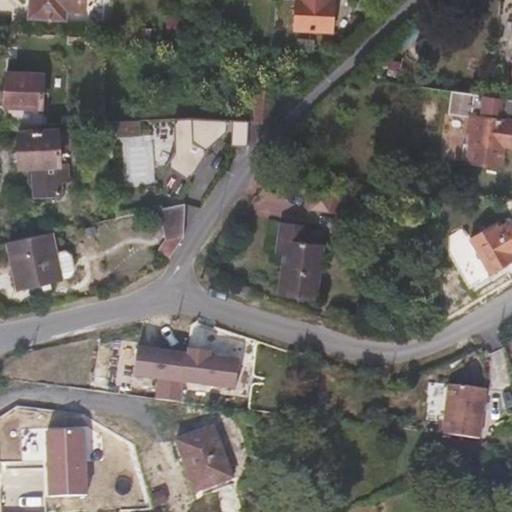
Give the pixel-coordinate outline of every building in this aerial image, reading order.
[(86,18),(87,0),(32,0),(31,23),(64,26),(65,17),(86,18)] [(333,34),(335,0),(296,0),(295,32),(333,34)] [(315,53),(315,42),(300,41),(299,51),(315,53)] [(0,128),(35,126),(37,77),(0,76),(0,128)] [(271,124),(272,95),(257,94),(256,123),(271,124)] [(192,122),(192,104),(175,104),(175,121),(190,122),(192,122)] [(511,153),(511,126),(486,123),(487,118),(476,115),(475,121),(471,121),(469,140),(471,140),(468,169),(502,174),(505,152),(511,153)] [(189,134),(189,131),(207,132),(208,122),(192,122),(190,122),(175,121),(171,170),(166,170),(165,212),(186,213),(201,213),(201,190),(195,189),(198,146),(195,146),(196,135),(189,134)] [(248,149),(250,123),(234,123),(233,149),(248,149)] [(60,184),(60,167),(52,167),(50,134),(11,135),(12,170),(26,170),(27,199),(53,199),(53,185),(60,184)] [(331,215),(334,194),(314,191),(310,212),(331,215)] [(184,239),(186,213),(165,212),(163,212),(170,243),(161,254),(171,260),(184,239)] [(511,263),(511,224),(500,233),(496,227),(471,241),(491,276),(511,263)] [(318,304),(326,249),(306,245),(309,228),(281,225),(276,256),(284,258),(278,298),(318,304)] [(74,274),(71,259),(65,255),(55,257),(51,236),(9,245),(19,292),(61,284),(60,282),(70,280),(74,274)] [(189,388),(238,390),(240,354),(136,349),(135,379),(159,380),(158,402),(188,403),(189,388)] [(483,446),(488,396),(448,390),(442,440),(483,446)] [(233,485),(214,433),(175,446),(195,499),(233,485)]
